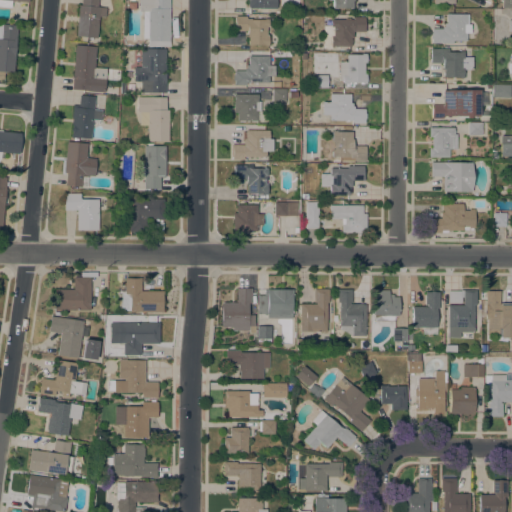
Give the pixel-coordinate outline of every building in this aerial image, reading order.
[(98,0),(98,6),(106,7),(105,17),(98,16),(97,38),(76,36),(78,5),(81,5),(81,0),(98,0)] [(169,0),(169,45),(147,45),(147,38),(142,38),(142,11),(139,11),(139,0),(169,0)] [(276,0),(276,8),(248,8),(248,6),(247,6),(247,1),(248,1),(248,0),(276,0)] [(353,0),(353,8),(337,8),(337,9),(333,9),(333,0),(353,0)] [(468,14),(467,24),(471,24),(470,33),(466,33),(466,40),(453,40),(452,43),(431,42),(431,38),(430,38),(430,33),(431,33),(431,28),(441,29),(442,26),(443,26),(443,23),(445,23),(445,14),(468,14)] [(246,16),(246,18),(268,18),(268,26),(266,26),(266,35),(268,35),(268,45),(264,45),(264,44),(248,44),(248,37),(246,37),(246,30),(235,30),(234,16),(246,16)] [(353,19),(353,17),(364,17),(364,19),(365,19),(365,31),(353,31),(353,37),(350,37),(350,39),(351,39),(351,45),(350,45),(350,46),(331,46),(331,48),(323,48),(323,25),(331,25),(331,19),(353,19)] [(0,23),(17,25),(13,72),(3,71),(3,80),(0,79),(0,23)] [(95,46),(94,67),(105,68),(103,92),(71,89),(75,44),(95,46)] [(165,48),(165,73),(166,73),(166,81),(165,81),(165,91),(148,91),(148,80),(133,80),(133,67),(140,67),(140,48),(165,48)] [(448,48),(448,51),(463,51),(463,57),(472,57),(472,69),(463,69),(463,77),(443,77),(443,70),(442,70),(442,63),(430,63),(430,48),(448,48)] [(342,83),(342,80),(339,80),(339,62),(346,62),(346,54),(358,54),(358,53),(365,53),(365,55),(367,55),(367,60),(365,60),(365,62),(363,62),(363,74),(365,74),(365,75),(367,75),(367,81),(365,81),(365,83),(363,83),(363,84),(359,84),(359,82),(355,82),(355,84),(352,84),(352,82),(350,82),(350,84),(348,84),(348,83),(342,83)] [(268,56),(268,65),(274,65),(274,76),(268,76),(268,82),(245,82),(245,84),(233,84),(233,79),(232,79),(232,75),(233,75),(233,71),(244,71),(244,68),(246,68),(246,64),(248,64),(248,56),(268,56)] [(326,74),(326,87),(315,87),(314,75),(326,74)] [(510,85),(509,97),(492,97),(493,85),(510,85)] [(285,89),(285,101),(271,100),(272,89),(285,89)] [(442,118),(431,118),(431,104),(442,104),(442,89),(479,89),(478,115),(470,115),(470,118),(466,117),(466,115),(442,115),(442,118)] [(350,94),(350,103),(352,103),(352,106),(353,106),(353,109),(364,109),(364,113),(365,113),(365,118),(364,118),(364,123),(352,122),(352,120),(329,120),(329,116),(323,116),(323,114),(321,114),(322,101),(329,101),(329,93),(350,94)] [(94,96),(93,109),(102,110),(100,120),(92,119),(90,138),(70,136),(71,130),(70,130),(70,126),(71,126),(72,118),(71,117),(72,105),(78,105),(79,94),(94,96)] [(258,94),(258,101),(261,101),(261,111),(257,110),(257,120),(256,120),(256,121),(250,121),(250,120),(248,120),(248,121),(246,121),(246,120),(244,120),(244,121),(238,121),(238,120),(237,120),(237,112),(233,112),(233,94),(258,94)] [(166,97),(165,109),(168,109),(168,140),(147,140),(147,125),(139,124),(139,111),(136,111),(136,96),(166,97)] [(481,123),(481,134),(467,134),(468,122),(481,123)] [(453,127),(453,134),(456,134),(456,149),(448,148),(448,157),(428,157),(428,148),(431,148),(431,136),(428,136),(428,127),(453,127)] [(0,159),(0,128),(2,129),(2,131),(20,132),(18,153),(1,152),(0,159)] [(268,130),(268,138),(272,138),(272,151),(265,150),(265,157),(243,156),(243,159),(231,159),(232,146),(231,146),(231,144),(243,145),(243,138),(245,138),(245,136),(244,136),(245,131),(245,130),(268,130)] [(352,139),(353,139),(353,145),(365,145),(365,150),(366,150),(366,156),(365,156),(365,160),(354,160),(354,157),(349,157),(349,156),(336,156),(336,157),(332,157),(332,151),(320,151),(320,139),(332,139),(332,130),(334,130),(334,131),(352,131),(352,139)] [(511,156),(500,156),(500,136),(511,136),(511,156)] [(65,185),(66,172),(63,172),(66,141),(87,143),(85,157),(95,158),(94,175),(82,174),(82,176),(87,177),(86,187),(65,185)] [(165,145),(164,177),(159,177),(159,188),(143,188),(144,145),(165,145)] [(471,191),(442,191),(442,176),(430,176),(430,162),(471,162),(471,191)] [(245,165),(245,167),(248,167),(263,168),(263,167),(267,167),(267,175),(265,175),(265,183),(267,183),(266,194),(262,194),(262,193),(247,193),(247,186),(245,186),(245,179),(233,179),(233,165),(245,165)] [(363,166),(363,168),(364,168),(363,180),(351,180),(351,186),(349,186),(349,194),(329,194),(329,186),(320,185),(320,173),(329,173),(329,168),(347,168),(347,165),(363,166)] [(97,230),(76,229),(76,210),(64,210),(64,193),(80,193),(79,199),(98,199),(97,230)] [(131,199),(131,198),(164,198),(163,218),(145,218),(145,231),(128,231),(128,229),(122,229),(122,224),(125,224),(125,217),(124,216),(124,199),(131,199)] [(286,202),(286,215),(273,215),(274,201),(286,202)] [(305,201),(317,201),(317,228),(305,228),(305,226),(305,201)] [(462,210),(468,210),(468,209),(474,209),(474,230),(447,230),(447,232),(428,232),(429,218),(440,218),(440,212),(442,212),(442,210),(441,210),(441,204),(442,204),(442,203),(462,203),(462,210)] [(257,204),(256,214),(262,214),(261,224),(256,224),(256,231),(232,231),(232,213),(236,213),(236,204),(257,204)] [(362,205),(362,213),(365,213),(365,232),(341,231),(341,218),(328,218),(328,205),(362,205)] [(505,213),(505,226),(493,226),(493,213),(505,213)] [(89,309),(54,309),(54,289),(72,289),(72,277),(90,277),(89,309)] [(140,278),(140,291),(163,291),(163,311),(129,311),(129,310),(120,310),(120,292),(118,292),(118,290),(124,290),(124,278),(140,278)] [(251,288),(251,303),(247,303),(247,314),(254,314),(254,325),(255,325),(255,333),(248,333),(248,330),(232,330),(232,326),(221,326),(221,302),(236,302),(236,288),(251,288)] [(266,318),(266,313),(257,313),(257,295),(263,295),(263,291),(267,291),(267,289),(291,289),(291,293),(293,293),(293,298),(291,298),(291,301),(293,301),(293,306),(291,306),(291,308),(293,308),(293,312),(291,312),(291,318),(266,318)] [(328,289),(328,302),(326,302),(325,331),(299,330),(300,303),(315,304),(315,302),(313,302),(314,289),(328,289)] [(351,289),(351,303),(365,303),(365,335),(351,335),(340,329),(340,325),(338,325),(339,302),(337,302),(337,289),(351,289)] [(447,337),(447,306),(443,306),(443,299),(448,299),(448,290),(460,290),(460,289),(476,289),(476,304),(474,304),(473,332),(459,331),(459,337),(447,337)] [(388,290),(388,294),(393,294),(393,296),(398,296),(398,315),(394,315),(394,321),(373,320),(374,314),(373,314),(373,290),(388,290)] [(411,327),(411,325),(410,325),(410,321),(411,321),(411,317),(410,317),(410,315),(411,315),(411,313),(410,313),(410,309),(411,309),(411,306),(426,306),(426,304),(425,304),(425,291),(438,292),(438,308),(436,308),(436,327),(422,327),(411,327)] [(500,291),(499,303),(511,303),(511,337),(500,337),(500,330),(486,330),(487,319),(485,319),(485,313),(486,313),(487,304),(485,304),(485,291),(500,291)] [(77,357),(57,354),(60,333),(48,331),(50,316),(65,318),(64,322),(82,325),(82,326),(77,357)] [(158,322),(158,343),(140,343),(140,355),(123,355),(123,342),(109,342),(109,322),(116,322),(158,322)] [(270,326),(270,341),(256,341),(257,325),(270,326)] [(405,341),(392,340),(392,328),(406,328),(405,341)] [(329,346),(321,346),(321,337),(329,337),(329,346)] [(455,345),(455,352),(444,352),(444,344),(455,345)] [(268,368),(262,367),(261,378),(238,378),(238,370),(238,364),(225,364),(225,350),(239,350),(239,352),(268,352),(268,368)] [(420,372),(407,373),(406,353),(420,353),(420,358),(420,372)] [(477,364),(477,358),(482,358),(482,377),(462,376),(462,364),(477,364)] [(141,392),(114,392),(114,390),(106,390),(106,380),(124,380),(124,379),(118,379),(118,359),(125,359),(125,360),(144,360),(144,382),(157,382),(157,398),(153,398),(153,397),(141,397),(141,392)] [(76,362),(74,381),(81,382),(79,394),(55,390),(54,395),(38,393),(40,378),(53,380),(56,360),(76,362)] [(376,373),(363,379),(357,367),(370,361),(376,373)] [(316,376),(307,386),(294,376),(303,365),(316,376)] [(501,416),(487,416),(488,402),(484,402),(484,375),(490,375),(490,374),(505,374),(505,373),(511,373),(511,401),(502,401),(501,416)] [(360,431),(349,421),(351,419),(333,403),(330,406),(322,398),(342,376),(368,400),(359,410),(370,421),(360,431)] [(433,378),(433,382),(435,382),(435,378),(443,378),(443,412),(433,412),(433,407),(427,407),(427,409),(417,409),(417,395),(414,395),(414,388),(417,388),(417,378),(433,378)] [(285,384),(285,396),(262,396),(262,383),(285,384)] [(323,389),(317,397),(307,390),(312,383),(323,389)] [(405,409),(390,410),(390,403),(380,403),(380,385),(388,385),(388,386),(405,385),(405,409)] [(474,386),(473,414),(449,414),(449,389),(460,389),(460,386),(474,386)] [(248,390),(248,393),(257,393),(257,410),(261,410),(261,416),(227,416),(227,407),(224,407),(224,390),(248,390)] [(54,400),(53,402),(69,404),(69,403),(81,405),(79,419),(70,417),(67,435),(47,432),(47,429),(46,429),(48,417),(49,417),(50,413),(36,411),(38,397),(54,400)] [(141,406),(141,401),(157,401),(157,417),(147,417),(147,437),(123,436),(123,424),(115,424),(115,419),(113,419),(113,406),(141,406)] [(343,429),(344,427),(355,436),(347,446),(335,437),(326,447),(319,441),(313,449),(302,439),(315,424),(311,421),(320,410),(343,429)] [(274,421),(274,433),(260,433),(260,421),(274,421)] [(248,427),(248,436),(247,436),(247,453),(223,453),(223,437),(230,437),(230,427),(248,427)] [(52,452),(54,439),(70,442),(67,464),(71,464),(69,474),(60,473),(60,474),(30,469),(30,470),(27,470),(30,449),(52,452)] [(156,477),(140,477),(140,475),(112,475),(112,472),(105,472),(105,457),(112,457),(112,453),(123,453),(123,444),(142,444),(142,447),(144,447),(144,456),(143,456),(143,462),(156,463),(156,477)] [(236,461),(236,463),(259,463),(259,484),(256,484),(256,489),(237,489),(237,473),(236,473),(236,475),(223,475),(223,461),(236,461)] [(304,463),(328,463),(328,461),(341,462),(341,476),(327,476),(327,474),(326,474),(326,490),(304,490),(304,478),(304,463)] [(67,480),(65,497),(66,497),(64,511),(30,507),(32,495),(25,494),(27,474),(67,480)] [(430,478),(430,487),(431,487),(431,501),(428,501),(427,511),(400,511),(401,485),(411,485),(410,493),(416,493),(416,478),(430,478)] [(455,478),(455,492),(453,492),(453,493),(469,494),(469,511),(442,511),(442,492),(440,492),(440,478),(455,478)] [(506,480),(506,496),(503,496),(503,511),(479,511),(479,495),(492,495),(492,480),(506,480)] [(151,481),(156,481),(156,501),(134,501),(134,507),(144,507),(144,511),(117,511),(117,500),(116,500),(116,482),(123,482),(123,481),(151,481)] [(237,511),(238,497),(266,498),(266,507),(261,507),(261,509),(266,509),(265,511),(237,511)] [(314,511),(314,497),(323,497),(323,498),(345,498),(345,511),(314,511)]
